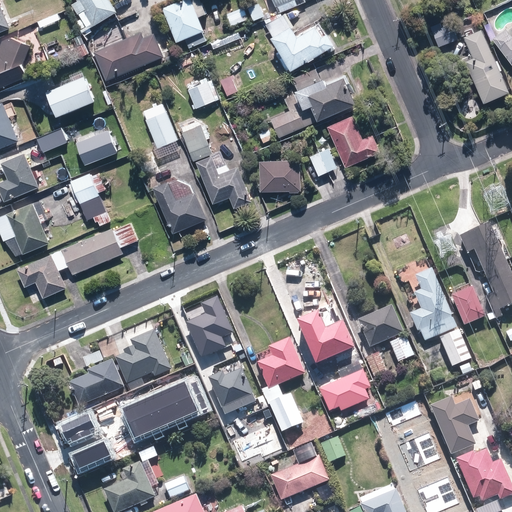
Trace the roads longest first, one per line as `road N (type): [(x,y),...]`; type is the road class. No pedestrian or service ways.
road 1 (residential): [(439,168),(0,355)]
road 2 (residential): [(370,0),(439,168)]
road 3 (residential): [(6,396),(55,511)]
